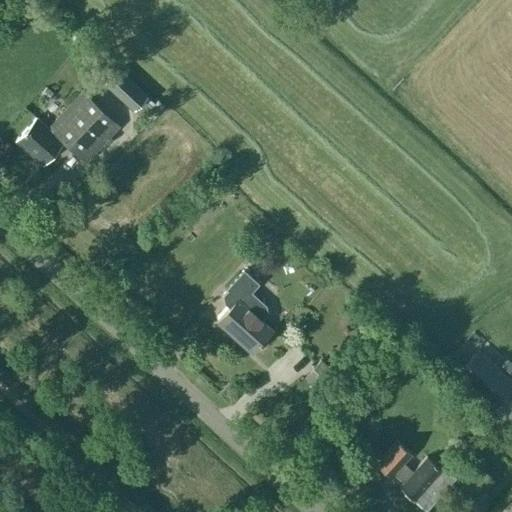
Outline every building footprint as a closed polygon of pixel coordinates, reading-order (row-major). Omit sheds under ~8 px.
[(101,82),(131,110),(145,95),(116,67),(101,82)] [(81,89),(48,127),(36,116),(14,139),(42,164),(63,140),(85,160),(119,123),(106,111),(112,104),(94,88),(88,95),(81,89)] [(250,291),(258,283),(242,269),(225,288),(226,289),(222,294),(224,303),(229,307),(216,321),(251,352),(271,329),(261,320),(267,313),(265,305),(250,291)] [(455,373),(492,406),(511,382),(511,379),(477,349),(455,373)] [(302,376),(320,392),(337,374),(319,357),(302,376)] [(443,466),(441,469),(426,456),(412,471),(402,462),(410,453),(395,439),(375,462),(389,475),(392,473),(401,481),(398,485),(413,499),(425,509),(439,494),(443,498),(445,498),(455,488),(455,485),(450,481),(454,476),(443,466)] [(472,463),(469,467),(475,471),(459,489),(471,501),(490,480),(472,463)]
